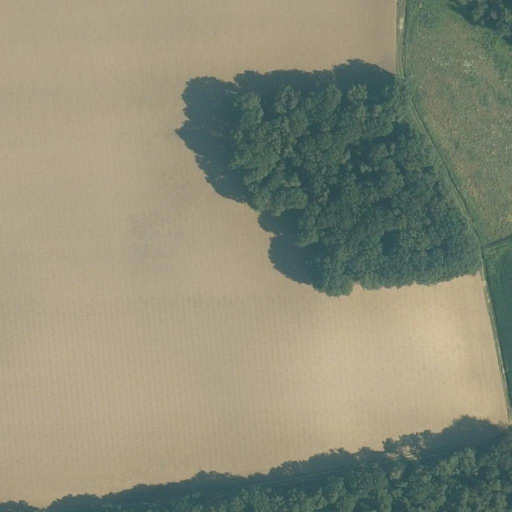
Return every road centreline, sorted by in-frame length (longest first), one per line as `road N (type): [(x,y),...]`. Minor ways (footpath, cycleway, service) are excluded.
road 1 (track): [(31,511),(177,496),(511,435)]
road 2 (track): [(511,391),(481,263),(395,73),(403,0)]
